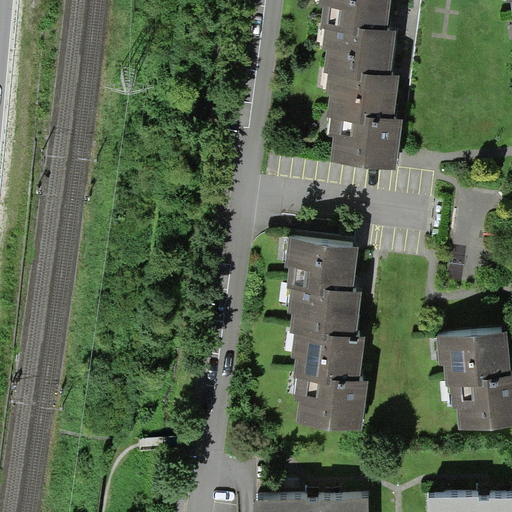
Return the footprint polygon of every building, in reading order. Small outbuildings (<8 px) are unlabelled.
[(384,0),(315,0),(315,1),(322,1),(319,23),(328,24),(323,63),(388,71),(394,26),(382,24),(384,0)] [(395,72),(388,71),(323,63),(320,86),(327,87),(322,128),(332,130),(329,153),(392,161),(397,116),(390,115),(395,72)] [(352,246),(284,238),(280,264),(287,265),(284,286),(293,287),(288,326),(353,335),(359,289),(347,287),(352,246)] [(511,359),(509,322),(444,328),(448,376),(459,375),(463,418),(511,414),(511,359)] [(360,336),(353,335),(288,326),(286,349),(292,350),(287,392),(297,393),(294,416),(357,424),(363,379),(355,378),(360,336)] [(511,511),(511,488),(430,489),(429,511),(511,511)] [(366,511),(367,494),(257,495),(256,511),(366,511)]
